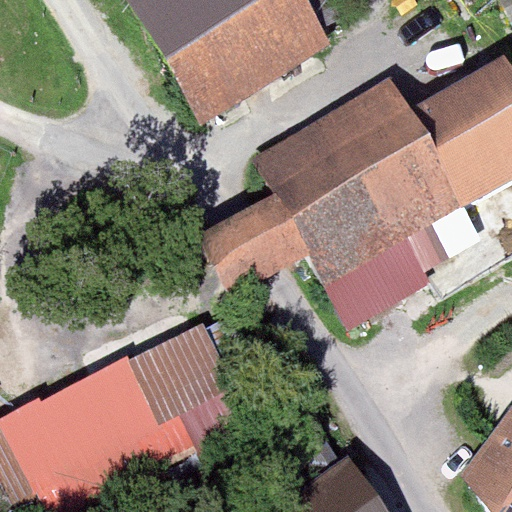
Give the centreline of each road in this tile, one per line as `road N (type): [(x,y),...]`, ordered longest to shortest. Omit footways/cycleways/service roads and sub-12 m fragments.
road 1 (unclassified): [(426,511),(222,204),(152,152)]
road 2 (track): [(511,307),(348,400)]
road 3 (track): [(152,152),(64,0)]
road 4 (track): [(152,152),(0,117)]
